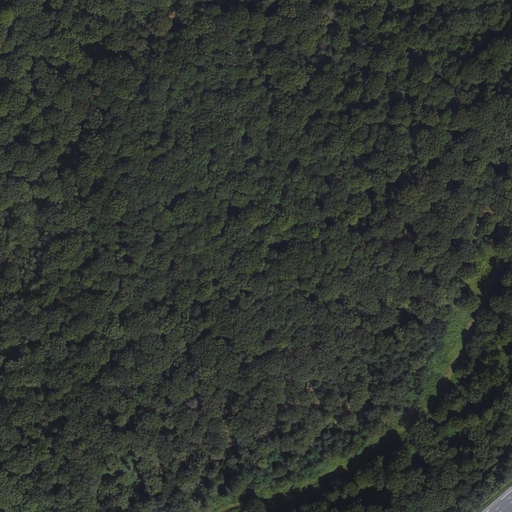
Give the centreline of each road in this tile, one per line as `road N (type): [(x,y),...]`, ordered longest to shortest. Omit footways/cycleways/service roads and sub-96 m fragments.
road 1 (track): [(0,375),(181,312),(380,183)]
road 2 (track): [(250,511),(386,444),(511,336)]
road 3 (track): [(179,0),(297,88),(380,183)]
road 4 (track): [(380,183),(511,93)]
road 5 (track): [(511,238),(436,213),(380,183)]
